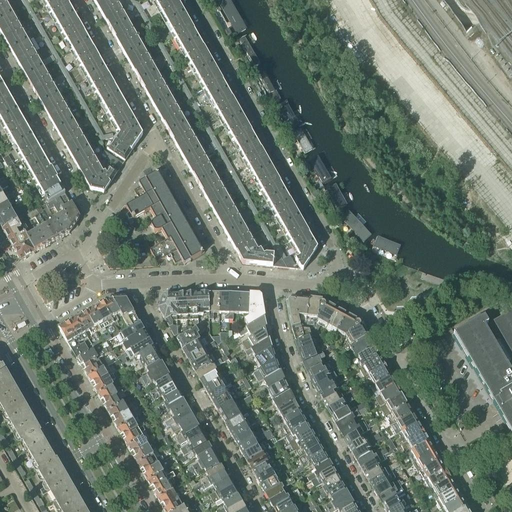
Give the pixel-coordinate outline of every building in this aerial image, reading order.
[(2,0),(0,1),(0,22),(12,16),(2,0)] [(78,103),(98,138),(102,135),(98,128),(95,122),(78,92),(44,32),(25,0),(19,0),(29,16),(78,103)] [(42,0),(51,14),(67,5),(64,0),(42,0)] [(108,0),(96,7),(103,18),(119,9),(114,0),(108,0)] [(152,0),(160,13),(177,4),(175,0),(152,0)] [(272,248),(274,251),(275,251),(281,262),(286,259),(277,245),(275,246),(138,4),(126,1),(125,5),(136,8),(218,152),(236,186),(261,229),(270,245),(272,248)] [(160,13),(167,24),(184,15),(177,4),(160,13)] [(51,14),(57,25),(73,16),(67,5),(51,14)] [(232,30),(235,31),(238,29),(238,26),(228,8),(225,7),(223,9),(222,12),(232,30)] [(103,18),(111,33),(127,24),(119,9),(103,18)] [(167,24),(175,39),(192,29),(184,15),(167,24)] [(0,22),(0,33),(2,36),(18,27),(12,16),(0,22)] [(57,25),(66,40),(82,31),(73,16),(57,25)] [(111,33),(117,43),(133,34),(127,24),(111,33)] [(2,36),(10,52),(27,43),(18,27),(2,36)] [(175,39),(181,49),(198,40),(192,29),(175,39)] [(66,40),(72,52),(89,43),(82,31),(66,40)] [(117,43),(125,58),(142,49),(133,34),(117,43)] [(181,49),(189,64),(206,55),(198,40),(181,49)] [(250,63),(253,64),(256,62),(256,59),(246,41),(243,40),(241,42),(240,45),(250,63)] [(10,52),(17,64),(34,55),(27,43),(10,52)] [(72,52),(80,66),(97,57),(89,43),(72,52)] [(125,58),(131,69),(148,60),(142,49),(125,58)] [(17,64),(26,79),(42,69),(34,55),(17,64)] [(189,64),(195,75),(212,66),(206,55),(189,64)] [(80,66),(87,78),(103,69),(97,57),(80,66)] [(131,69),(139,83),(156,74),(148,60),(131,69)] [(195,75),(203,89),(220,80),(212,66),(195,75)] [(26,79),(32,90),(49,81),(42,69),(26,79)] [(87,78),(96,94),(112,85),(103,69),(87,78)] [(139,83),(145,94),(162,85),(156,74),(139,83)] [(269,97),(272,97),(275,96),(275,93),(265,75),(262,74),(260,76),(259,79),(269,97)] [(203,89),(210,101),(227,91),(220,80),(203,89)] [(32,90),(41,106),(58,96),(49,81),(32,90)] [(96,94),(102,105),(119,96),(112,85),(96,94)] [(145,94),(154,109),(171,99),(162,85),(145,94)] [(0,88),(0,121),(0,122),(17,112),(3,87),(0,88)] [(210,101),(218,115),(235,106),(227,91),(210,101)] [(41,106),(48,117),(64,108),(58,96),(41,106)] [(102,105),(111,121),(128,112),(119,96),(102,105)] [(154,109),(160,120),(177,110),(171,99),(154,109)] [(286,127),(289,127),(292,126),(293,123),(282,105),(279,104),(277,106),(276,109),(286,127)] [(218,115),(224,126),(241,117),(235,106),(218,115)] [(48,117),(56,132),(73,123),(64,108),(48,117)] [(160,120),(168,134),(185,125),(177,110),(160,120)] [(0,122),(15,147),(32,138),(17,112),(0,122)] [(111,121),(119,136),(136,126),(128,112),(111,121)] [(224,126),(231,139),(248,130),(241,117),(224,126)] [(56,132),(63,144),(80,134),(73,123),(56,132)] [(168,134),(174,145),(191,136),(185,125),(168,134)] [(136,126),(119,136),(135,146),(142,136),(136,126)] [(231,139),(239,152),(256,143),(248,130),(231,139)] [(290,137),(301,155),(303,156),(306,154),(307,151),(296,133),(293,132),(291,134),(290,137)] [(63,144),(72,159),(89,150),(80,134),(63,144)] [(135,146),(119,136),(110,150),(108,152),(124,163),(126,161),(135,146)] [(174,145),(183,160),(200,151),(191,136),(174,145)] [(15,147),(24,163),(30,160),(29,157),(32,155),(30,151),(37,147),(32,138),(15,147)] [(239,152),(247,166),(264,157),(256,143),(239,152)] [(24,163),(29,173),(46,163),(37,147),(30,151),(32,155),(29,157),(30,160),(24,163)] [(72,159),(78,170),(95,161),(89,150),(72,159)] [(183,160),(189,171),(206,162),(200,151),(183,160)] [(101,157),(119,169),(120,169),(123,165),(104,152),(101,157)] [(247,166),(253,177),(270,168),(264,157),(247,166)] [(4,163),(8,171),(14,167),(11,163),(9,159),(4,163)] [(319,182),(321,183),(324,181),(325,179),(314,160),(311,160),(309,161),(308,164),(319,182)] [(78,170),(86,184),(103,175),(95,161),(78,170)] [(189,171),(197,186),(214,176),(206,162),(189,171)] [(46,163),(29,173),(43,198),(60,188),(46,163)] [(253,177),(262,193),(279,184),(270,168),(253,177)] [(103,175),(86,184),(90,191),(103,194),(116,174),(111,170),(106,177),(105,174),(105,173),(103,175)] [(132,222),(133,221),(149,212),(155,222),(154,222),(153,223),(153,224),(152,224),(151,226),(151,227),(150,228),(154,233),(155,234),(156,234),(157,234),(159,233),(160,233),(161,232),(167,242),(150,252),(150,253),(156,263),(156,264),(157,264),(158,263),(169,257),(174,264),(174,265),(175,266),(176,265),(181,262),(183,265),(183,266),(184,266),(190,263),(190,262),(201,256),(202,255),(202,254),(201,254),(200,252),(199,248),(196,244),(193,238),(192,234),(188,231),(185,225),(184,221),(181,218),(178,212),(177,208),(173,204),(170,199),(169,194),(166,191),(163,185),(162,181),(158,178),(157,176),(157,175),(156,175),(145,181),(144,181),(138,184),(138,185),(138,186),(140,189),(135,192),(134,192),(133,193),(133,194),(134,194),(138,202),(127,208),(126,209),(125,209),(125,210),(132,221),(132,222)] [(197,186),(203,196),(220,187),(214,176),(197,186)] [(262,193),(268,203),(284,194),(279,184),(262,193)] [(203,196),(212,211),(229,202),(220,187),(203,196)] [(43,198),(47,205),(54,201),(64,195),(60,188),(43,198)] [(325,196),(335,214),(338,214),(340,213),(341,210),(331,192),(328,191),(325,193),(325,196)] [(268,203),(276,218),(293,209),(284,194),(268,203)] [(0,197),(0,208),(16,199),(14,195),(4,201),(2,197),(0,197)] [(64,195),(54,201),(71,231),(79,220),(70,206),(65,209),(62,204),(68,201),(64,195)] [(16,199),(0,208),(0,219),(11,213),(17,210),(14,206),(21,202),(19,198),(16,199)] [(45,206),(47,209),(48,212),(54,209),(59,218),(54,221),(54,222),(63,238),(69,234),(71,231),(54,201),(47,205),(45,206)] [(212,211),(218,222),(235,213),(229,202),(212,211)] [(43,214),(38,217),(44,227),(53,243),(63,238),(54,222),(54,221),(48,212),(47,209),(42,213),(43,214)] [(276,218),(282,229),(299,220),(293,209),(276,218)] [(0,228),(2,231),(16,223),(22,219),(17,210),(11,213),(0,219),(0,228)] [(33,229),(35,233),(44,249),(53,243),(44,227),(38,217),(35,212),(33,214),(26,217),(28,220),(29,222),(34,219),(39,226),(37,227),(33,229)] [(218,222),(226,236),(243,227),(235,213),(218,222)] [(350,242),(353,243),(355,241),(356,238),(346,220),(343,219),(340,221),(340,224),(350,242)] [(282,229),(290,244),(307,235),(299,220),(282,229)] [(2,231),(9,243),(23,235),(19,227),(16,223),(2,231)] [(35,233),(33,229),(33,228),(28,231),(24,225),(19,227),(23,235),(34,254),(44,249),(35,233)] [(226,236),(232,248),(249,239),(243,227),(226,236)] [(23,235),(9,243),(20,262),(34,254),(23,235)] [(290,244),(296,254),(313,245),(307,235),(290,244)] [(232,248),(240,262),(257,253),(249,239),(232,248)] [(111,245),(113,249),(121,244),(119,240),(111,245)] [(370,250),(389,258),(392,257),(393,255),(392,252),(373,244),(370,245),(369,248),(370,250)] [(313,245),(296,254),(299,259),(294,262),(295,262),(300,271),(302,271),(316,250),(313,245)] [(116,255),(119,259),(127,254),(125,250),(116,255)] [(242,265),(272,268),(273,257),(266,256),(265,256),(263,257),(260,251),(257,253),(240,262),(242,265)] [(272,268),(285,270),(281,262),(275,251),(274,251),(273,257),(272,268)] [(281,262),(285,270),(297,271),(292,263),(289,257),(286,259),(281,262)] [(196,295),(186,296),(186,321),(197,321),(197,317),(196,295)] [(196,295),(197,317),(202,317),(202,315),(208,315),(207,295),(196,295)] [(212,315),(218,315),(218,295),(207,295),(208,315),(208,321),(213,321),(212,315)] [(224,321),(228,321),(229,295),(228,295),(218,295),(218,315),(224,315),(224,321)] [(233,315),(238,315),(239,296),(229,295),(228,321),(232,321),(233,315)] [(176,322),(174,296),(162,297),(158,309),(158,310),(174,338),(176,337),(176,328),(172,326),(171,322),(176,322)] [(186,296),(174,296),(176,322),(186,321),(186,296)] [(244,316),(244,323),(248,321),(249,296),(239,296),(238,315),(244,316)] [(244,323),(247,329),(264,319),(260,299),(258,297),(249,296),(248,321),(244,323)] [(127,328),(128,332),(139,326),(124,299),(111,300),(119,315),(127,328)] [(115,317),(119,315),(111,300),(108,301),(107,300),(104,302),(100,304),(102,307),(101,307),(103,311),(105,311),(107,315),(106,316),(107,318),(109,317),(110,320),(112,325),(118,322),(115,317)] [(288,317),(291,330),(299,328),(296,312),(297,310),(298,310),(299,301),(287,300),(285,301),(288,317)] [(308,302),(299,301),(298,310),(297,310),(296,312),(299,328),(302,327),(305,327),(308,302)] [(312,327),(314,329),(317,323),(319,303),(308,302),(305,327),(312,327)] [(325,331),(336,312),(322,305),(319,303),(317,323),(314,329),(316,332),(318,327),(319,328),(321,325),(326,328),(325,331)] [(109,327),(112,325),(110,320),(109,317),(107,318),(106,316),(107,315),(105,311),(103,311),(101,307),(102,307),(100,304),(99,305),(92,309),(104,329),(108,326),(109,327)] [(95,334),(104,329),(92,309),(86,312),(83,314),(85,316),(84,317),(86,321),(88,320),(90,324),(88,325),(90,328),(91,327),(93,330),(92,330),(95,334)] [(325,331),(335,336),(345,317),(336,312),(325,331)] [(91,336),(95,334),(92,330),(93,330),(91,327),(90,328),(88,325),(90,324),(88,320),(86,321),(84,317),(85,316),(83,314),(82,315),(74,319),(84,334),(89,332),(91,336)] [(453,336),(499,415),(511,437),(511,377),(505,364),(511,360),(511,314),(494,325),(500,335),(491,340),(483,327),(487,325),(483,319),(479,321),(453,336)] [(344,338),(345,339),(348,336),(361,329),(359,325),(345,317),(335,336),(335,337),(336,334),(344,338)] [(87,339),(84,334),(74,319),(69,322),(67,324),(66,323),(66,324),(67,326),(67,327),(69,331),(71,330),(73,334),(72,335),(73,337),(75,336),(76,339),(76,340),(78,344),(87,339)] [(247,334),(250,339),(266,330),(264,319),(247,329),(237,334),(240,338),(247,334)] [(79,346),(78,344),(76,340),(76,339),(75,336),(73,337),(72,335),(73,334),(71,330),(69,331),(67,327),(67,326),(66,324),(57,328),(75,359),(84,355),(79,346)] [(114,339),(108,343),(111,350),(125,342),(143,333),(139,326),(128,332),(120,336),(114,339)] [(294,340),(295,345),(310,339),(308,332),(303,331),(302,327),(299,328),(291,330),(294,340)] [(176,342),(182,352),(199,342),(196,338),(203,333),(201,329),(197,329),(176,342)] [(345,339),(350,348),(366,339),(361,329),(348,336),(345,339)] [(250,345),(253,349),(269,340),(266,330),(250,339),(238,346),(240,349),(244,347),(244,348),(250,345)] [(145,344),(148,342),(143,333),(125,342),(127,346),(122,348),(126,354),(145,344)] [(219,335),(219,338),(220,344),(228,340),(228,335),(219,335)] [(217,346),(218,346),(220,345),(220,344),(219,338),(211,339),(212,340),(215,343),(217,346)] [(295,345),(299,355),(314,349),(310,339),(295,345)] [(351,363),(354,361),(373,350),(366,339),(350,348),(348,349),(344,351),(344,352),(341,354),(341,353),(335,357),(337,359),(338,361),(344,358),(347,356),(351,363)] [(253,361),(272,350),(269,340),(253,349),(244,354),(247,358),(252,355),(255,360),(253,361)] [(102,344),(100,341),(91,346),(93,349),(102,344)] [(130,362),(133,360),(138,357),(152,349),(148,342),(145,344),(126,354),(117,359),(118,361),(120,365),(121,366),(126,364),(124,360),(127,358),(130,362)] [(182,352),(186,359),(196,354),(197,356),(204,352),(203,350),(199,342),(199,343),(199,342),(182,352)] [(81,368),(82,370),(84,369),(84,370),(88,367),(87,366),(92,363),(93,365),(95,364),(94,362),(97,361),(109,354),(113,352),(111,350),(108,343),(77,361),(77,362),(77,364),(78,367),(80,367),(80,368),(81,368)] [(186,359),(191,367),(208,357),(205,353),(215,348),(215,347),(217,346),(215,343),(209,347),(203,350),(204,352),(197,356),(196,354),(186,359)] [(220,345),(218,346),(223,354),(228,351),(223,343),(220,345)] [(79,346),(84,355),(88,353),(83,344),(79,346)] [(301,362),(302,365),(322,356),(320,352),(319,353),(317,348),(314,349),(299,355),(302,362),(301,362)] [(138,357),(133,360),(135,363),(130,366),(133,370),(156,356),(152,349),(138,357)] [(257,372),(276,361),(272,350),(253,361),(259,371),(257,372)] [(360,370),(360,371),(379,359),(377,356),(373,350),(354,361),(360,370)] [(83,372),(87,379),(107,367),(104,363),(102,359),(110,355),(109,354),(97,361),(94,362),(95,364),(93,365),(92,363),(87,366),(88,367),(84,370),(84,369),(82,370),(83,372)] [(156,356),(133,370),(135,374),(144,368),(146,372),(161,363),(156,356)] [(304,368),(307,374),(325,366),(322,360),(324,360),(322,356),(302,365),(304,368)] [(191,367),(195,375),(205,370),(206,371),(213,367),(212,365),(208,357),(191,367)] [(195,375),(199,383),(214,374),(217,373),(214,369),(228,361),(225,357),(212,365),(213,367),(206,371),(205,370),(195,375)] [(358,371),(364,381),(384,369),(379,359),(360,371),(360,370),(358,371)] [(229,363),(235,372),(240,370),(234,360),(229,363)] [(262,382),(262,383),(279,372),(276,361),(257,372),(263,382),(262,382)] [(161,363),(146,372),(148,375),(139,380),(141,385),(165,371),(161,363)] [(309,379),(310,382),(333,370),(331,367),(326,369),(325,366),(307,374),(309,379)] [(91,385),(92,387),(94,386),(94,387),(98,385),(97,383),(102,381),(103,382),(105,381),(104,379),(106,378),(107,379),(112,376),(109,372),(110,371),(108,367),(107,367),(87,379),(90,385),(91,385)] [(312,385),(314,390),(329,382),(327,378),(343,370),(341,367),(337,368),(333,370),(310,382),(311,385),(312,385)] [(367,391),(370,389),(390,378),(384,369),(364,381),(362,382),(367,391)] [(165,371),(141,385),(143,388),(152,383),(154,387),(169,378),(165,371)] [(250,398),(252,401),(261,396),(267,392),(284,383),(279,372),(262,383),(266,388),(259,392),(259,393),(250,398)] [(0,375),(0,395),(13,388),(5,373),(0,375)] [(219,377),(217,373),(214,374),(199,383),(204,390),(227,376),(226,374),(225,373),(219,377)] [(93,390),(97,396),(112,387),(110,383),(114,381),(112,376),(107,379),(106,378),(104,379),(105,381),(103,382),(102,381),(97,383),(98,385),(94,387),(94,386),(92,387),(93,390)] [(204,390),(208,398),(223,389),(230,385),(226,379),(226,377),(204,390)] [(317,394),(318,397),(340,385),(349,380),(347,378),(346,377),(343,378),(344,380),(339,383),(338,381),(330,385),(329,382),(314,390),(317,394)] [(147,395),(149,399),(173,386),(169,378),(154,387),(156,390),(147,395)] [(370,389),(375,399),(395,387),(390,378),(370,389)] [(242,384),(244,387),(246,390),(247,392),(252,388),(248,381),(242,384)] [(284,383),(267,392),(272,402),(271,403),(289,393),(284,383)] [(318,397),(322,404),(336,396),(334,393),(342,388),(340,385),(318,397)] [(161,398),(163,402),(178,393),(173,386),(146,401),(142,403),(144,406),(151,402),(152,403),(161,398)] [(322,404),(326,412),(353,395),(357,394),(353,387),(353,386),(349,389),(351,392),(339,399),(337,396),(336,396),(322,404)] [(100,403),(102,405),(104,404),(104,405),(108,402),(107,401),(112,398),(113,400),(115,398),(114,397),(116,396),(117,396),(122,393),(119,389),(115,391),(112,387),(97,396),(100,403)] [(208,398),(212,405),(236,391),(233,387),(225,393),(223,389),(208,398)] [(212,405),(217,413),(231,404),(229,400),(236,396),(246,390),(244,387),(236,391),(212,405)] [(395,387),(375,399),(374,400),(379,409),(384,406),(400,397),(395,387)] [(0,395),(0,406),(3,412),(21,402),(13,388),(0,395)] [(103,407),(107,414),(122,405),(120,400),(124,398),(122,393),(117,396),(116,396),(114,397),(115,398),(113,400),(112,398),(107,401),(108,402),(104,405),(104,404),(102,405),(103,407)] [(165,405),(156,410),(153,411),(155,416),(182,401),(178,393),(163,402),(165,405)] [(271,403),(277,413),(294,403),(289,393),(271,403)] [(326,412),(331,419),(345,410),(343,407),(356,400),(353,395),(326,412)] [(379,409),(385,418),(387,417),(390,416),(405,406),(400,397),(384,406),(379,409)] [(217,413),(221,420),(252,401),(250,398),(233,407),(231,404),(217,413)] [(182,401),(155,416),(151,418),(152,421),(160,417),(160,418),(169,413),(172,417),(186,408),(182,401)] [(3,412),(12,428),(30,418),(21,402),(3,412)] [(277,413),(282,422),(299,413),(294,403),(277,413)] [(110,420),(112,423),(114,422),(118,420),(118,418),(122,416),(123,417),(125,416),(124,415),(127,413),(127,414),(132,411),(135,409),(134,408),(133,409),(131,405),(125,409),(122,405),(107,414),(110,420)] [(221,420),(225,427),(240,419),(238,415),(246,410),(245,408),(248,407),(246,405),(221,420)] [(346,411),(345,410),(331,419),(335,426),(365,408),(364,405),(363,405),(360,406),(352,411),(350,408),(347,409),(348,410),(346,411)] [(391,427),(395,425),(411,415),(405,406),(390,416),(387,417),(385,418),(384,419),(389,428),(391,427)] [(164,425),(165,426),(166,429),(190,415),(186,408),(172,417),(173,420),(164,425)] [(335,426),(339,434),(354,425),(352,422),(354,421),(368,412),(365,408),(335,426)] [(113,424),(117,431),(132,422),(130,418),(134,415),(132,411),(127,414),(127,413),(124,415),(125,416),(123,417),(122,416),(118,418),(118,420),(114,422),(112,423),(113,424)] [(282,422),(286,428),(303,418),(299,413),(282,422)] [(190,415),(166,429),(169,433),(178,428),(180,431),(195,423),(190,415)] [(395,425),(401,434),(417,425),(411,415),(395,425)] [(240,419),(225,427),(229,435),(253,421),(251,418),(250,417),(244,421),(242,422),(240,419)] [(12,428),(20,442),(38,432),(30,418),(12,428)] [(283,430),(287,437),(307,426),(303,418),(286,428),(283,430)] [(229,435),(234,442),(248,434),(246,430),(253,426),(255,425),(253,421),(229,435)] [(120,437),(122,440),(124,439),(128,437),(127,436),(132,433),(133,435),(135,433),(134,432),(137,430),(137,431),(142,428),(143,427),(141,423),(135,426),(132,422),(117,431),(120,438),(120,437)] [(195,423),(180,431),(182,435),(173,440),(175,444),(199,430),(195,423)] [(339,434),(343,441),(367,427),(365,424),(356,429),(354,425),(339,434)] [(343,441),(348,448),(362,440),(360,436),(369,431),(368,429),(375,426),(374,424),(367,427),(343,441)] [(403,446),(403,445),(422,434),(417,425),(401,434),(397,436),(403,446)] [(294,438),(296,441),(311,433),(307,426),(287,437),(276,443),(280,450),(284,448),(282,445),(294,438)] [(123,442),(127,449),(142,439),(147,437),(144,433),(144,432),(142,428),(137,431),(137,430),(134,432),(135,433),(133,435),(132,433),(127,436),(128,437),(124,439),(122,440),(123,442)] [(234,442),(238,449),(261,435),(268,432),(266,429),(259,433),(259,432),(250,437),(248,434),(234,442)] [(175,444),(177,447),(186,442),(188,446),(203,437),(199,430),(175,444)] [(238,449),(242,457),(257,448),(254,445),(265,438),(267,442),(273,439),(269,431),(268,432),(261,435),(238,449)] [(22,443),(30,457),(48,447),(40,433),(38,432),(20,442),(21,443),(22,443)] [(282,454),(285,458),(315,440),(311,433),(296,441),(298,445),(282,454)] [(407,449),(409,454),(427,444),(427,443),(422,434),(403,445),(406,450),(407,449)] [(348,448),(352,456),(380,439),(378,436),(364,443),(362,440),(348,448)] [(203,437),(188,446),(190,449),(181,454),(182,456),(174,460),(176,463),(181,460),(207,445),(203,437)] [(352,456),(356,463),(371,454),(368,451),(379,445),(378,444),(384,440),(382,438),(380,439),(352,456)] [(130,455),(132,457),(134,456),(134,457),(138,454),(137,453),(142,450),(143,452),(145,451),(144,449),(146,448),(147,448),(152,445),(149,441),(145,443),(142,439),(127,449),(130,455)] [(303,453),(305,456),(319,448),(315,440),(285,458),(288,465),(292,463),(290,460),(303,453)] [(385,443),(391,452),(395,450),(389,440),(385,443)] [(411,460),(413,464),(433,453),(427,444),(409,454),(406,456),(409,461),(411,460)] [(133,459),(137,466),(152,457),(150,453),(154,450),(152,445),(147,448),(146,448),(144,449),(145,451),(143,452),(142,450),(137,453),(138,454),(134,457),(134,456),(132,457),(133,459)] [(207,445),(181,460),(183,464),(195,457),(197,461),(212,453),(207,445)] [(242,457),(246,464),(267,452),(270,450),(267,446),(258,452),(257,448),(242,457)] [(395,450),(391,452),(392,455),(403,449),(401,446),(395,450)] [(30,457),(39,472),(56,463),(56,461),(48,447),(30,457)] [(292,468),(295,472),(324,455),(319,448),(305,456),(307,460),(292,468)] [(11,451),(7,454),(21,479),(25,477),(11,451)] [(246,464),(252,474),(273,462),(267,452),(246,464)] [(356,463),(360,470),(387,454),(386,452),(384,453),(383,452),(373,458),(371,454),(356,463)] [(360,470),(365,478),(379,469),(377,466),(386,461),(385,459),(392,455),(391,452),(387,454),(360,470)] [(212,453),(197,461),(199,464),(187,471),(189,474),(192,473),(216,460),(212,453)] [(417,475),(421,473),(438,463),(433,453),(413,464),(415,469),(414,469),(417,475)] [(140,472),(142,474),(143,473),(144,474),(148,472),(147,470),(152,467),(152,469),(154,468),(154,466),(156,465),(157,465),(161,463),(159,458),(157,454),(152,457),(137,466),(140,472)] [(293,473),(295,477),(311,468),(313,471),(328,462),(324,455),(295,472),(293,473)] [(216,460),(192,473),(194,477),(203,472),(205,475),(220,467),(216,460)] [(252,474),(256,482),(281,466),(279,462),(274,465),(273,462),(252,474)] [(332,470),(328,462),(313,471),(315,475),(306,480),(308,484),(332,470)] [(38,473),(47,488),(65,478),(56,463),(39,472),(38,473)] [(146,483),(165,472),(166,471),(161,463),(157,465),(156,465),(154,466),(154,468),(152,469),(152,467),(147,470),(148,472),(144,474),(143,473),(142,474),(143,477),(146,483)] [(365,478),(369,485),(399,467),(397,463),(381,472),(379,469),(365,478)] [(421,479),(424,483),(444,472),(444,471),(443,472),(438,463),(421,473),(424,478),(421,479)] [(220,467),(205,475),(207,479),(195,486),(193,482),(189,485),(193,493),(224,475),(220,467)] [(369,485),(373,493),(388,484),(386,480),(395,475),(394,475),(401,471),(400,469),(399,467),(369,485)] [(256,482),(260,489),(275,480),(280,477),(278,473),(280,472),(278,468),(256,482)] [(332,470),(308,484),(310,487),(320,482),(322,486),(337,477),(332,470)] [(165,472),(146,483),(150,490),(152,492),(153,491),(154,491),(158,489),(157,487),(161,485),(162,486),(164,485),(163,484),(166,482),(166,483),(171,480),(174,479),(171,475),(168,477),(165,472)] [(424,483),(429,493),(449,481),(444,472),(424,483)] [(275,480),(260,489),(265,496),(289,481),(284,474),(280,477),(275,480)] [(224,475),(193,493),(195,496),(201,493),(200,491),(202,490),(203,492),(211,486),(214,490),(228,482),(224,475)] [(337,477),(322,486),(324,489),(315,494),(317,498),(341,484),(337,477)] [(47,488),(55,503),(73,493),(65,478),(47,488)] [(265,496),(269,503),(283,495),(281,491),(294,483),(292,479),(265,496)] [(373,493),(377,499),(401,486),(408,482),(406,479),(402,481),(402,483),(400,484),(399,482),(390,487),(388,484),(373,493)] [(153,494),(156,501),(172,492),(170,487),(174,485),(171,480),(166,483),(166,482),(163,484),(164,485),(162,486),(161,485),(157,487),(158,489),(154,491),(153,491),(152,492),(153,494)] [(28,481),(24,484),(38,509),(42,507),(28,481)] [(429,493),(435,502),(454,490),(449,481),(429,493)] [(228,482),(214,490),(215,493),(213,494),(214,495),(207,498),(209,503),(233,489),(228,482)] [(341,484),(317,498),(319,502),(328,497),(330,500),(345,492),(341,484)] [(401,486),(377,499),(382,507),(396,499),(394,495),(403,490),(401,486)] [(233,489),(209,503),(211,507),(214,505),(217,508),(222,505),(237,497),(233,489)] [(438,511),(443,510),(460,500),(454,490),(435,502),(437,507),(436,508),(438,511)] [(269,503),(273,510),(299,495),(297,491),(285,498),(283,495),(269,503)] [(160,507),(161,509),(163,508),(167,506),(167,505),(171,502),(172,503),(174,502),(173,501),(176,499),(176,500),(181,497),(179,493),(175,496),(172,492),(156,501),(160,507)] [(323,509),(324,511),(327,511),(349,500),(345,492),(330,500),(332,504),(323,509)] [(55,503),(60,511),(71,511),(81,507),(73,493),(55,503)] [(273,510),(273,511),(286,511),(292,509),(290,506),(301,499),(299,495),(273,510)] [(176,511),(187,506),(181,497),(176,500),(176,499),(173,501),(174,502),(172,503),(171,502),(167,505),(167,506),(163,508),(161,509),(163,511),(162,511),(176,511)] [(237,497),(222,505),(224,509),(217,511),(227,511),(241,504),(237,497)] [(382,507),(384,511),(390,511),(409,501),(411,500),(410,497),(408,498),(407,497),(398,502),(396,499),(382,507)] [(336,511),(337,511),(336,511),(345,511),(354,507),(349,500),(327,511),(336,511)] [(459,511),(465,509),(460,500),(443,510),(444,511),(459,511)] [(390,511),(403,511),(402,510),(412,505),(409,501),(390,511)] [(6,507),(9,511),(16,507),(14,503),(6,507)]
